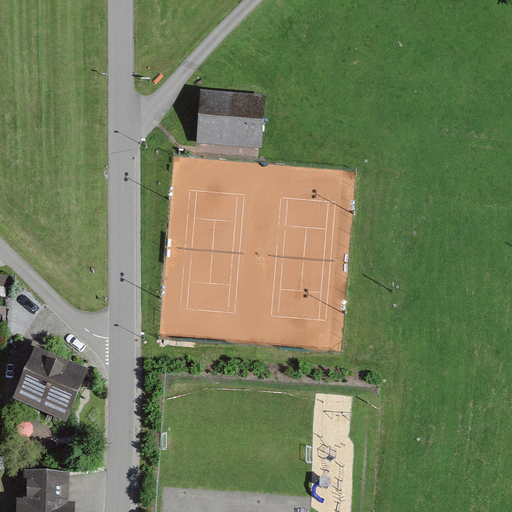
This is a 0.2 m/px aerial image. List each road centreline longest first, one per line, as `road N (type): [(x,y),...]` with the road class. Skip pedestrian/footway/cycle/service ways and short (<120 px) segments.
road 1 (tertiary): [(124,341),(122,0)]
road 2 (tertiary): [(118,511),(124,341)]
road 3 (unclassified): [(124,341),(89,332),(0,245)]
